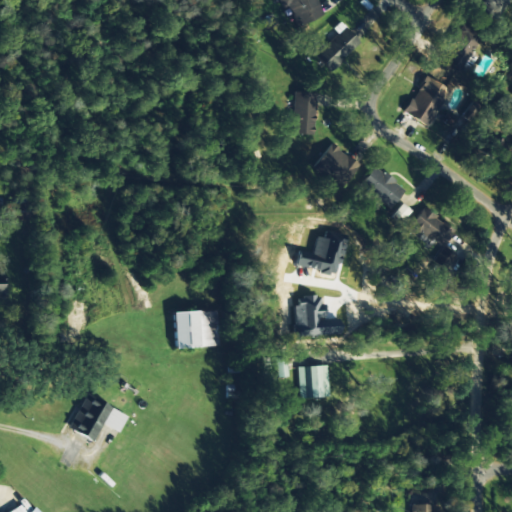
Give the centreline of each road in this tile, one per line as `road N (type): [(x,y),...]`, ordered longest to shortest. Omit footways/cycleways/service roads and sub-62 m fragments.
road 1 (residential): [(468,511),(476,434),(474,269),(511,204)]
road 2 (residential): [(499,223),(464,213),(382,93),(381,24),(390,0)]
